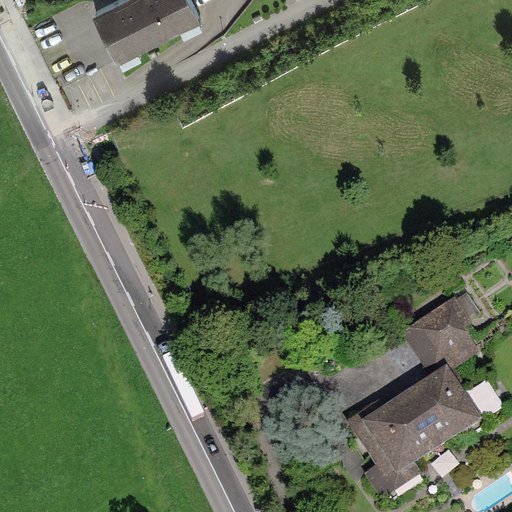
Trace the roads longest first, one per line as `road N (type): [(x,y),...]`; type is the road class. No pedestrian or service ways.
road 1 (primary): [(52,138),(235,511)]
road 2 (residential): [(52,138),(321,0)]
